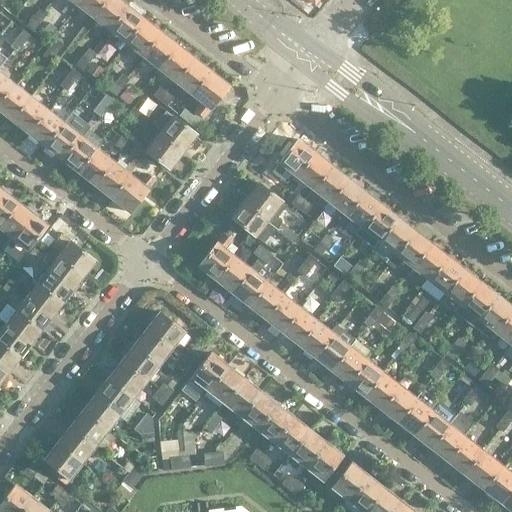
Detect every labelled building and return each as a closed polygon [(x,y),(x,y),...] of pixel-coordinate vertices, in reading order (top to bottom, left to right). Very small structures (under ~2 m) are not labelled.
[(93,17),(105,0),(83,0),(79,6),(93,17)] [(116,21),(127,7),(118,0),(105,0),(93,17),(112,32),(119,23),(116,21)] [(126,42),(144,20),(127,7),(116,21),(119,23),(112,32),(126,42)] [(40,23),(46,15),(39,10),(33,18),(40,23)] [(33,32),(40,23),(33,18),(26,27),(33,32)] [(149,47),(160,32),(144,20),(126,42),(145,58),(152,49),(149,47)] [(23,44),(30,35),(23,30),(17,39),(23,44)] [(159,68),(177,45),(160,32),(149,47),(152,49),(145,58),(159,68)] [(17,52),(23,44),(17,39),(10,47),(17,52)] [(56,53),(62,45),(56,39),(49,48),(56,53)] [(182,73),(193,58),(177,45),(159,68),(178,83),(185,75),(182,73)] [(50,61),(56,53),(49,48),(43,56),(50,61)] [(89,62),(95,54),(89,49),(82,57),(89,62)] [(82,71),(89,62),(82,57),(76,65),(82,71)] [(192,94),(210,71),(193,58),(182,73),(185,75),(178,83),(192,94)] [(73,83),(80,74),(73,69),(66,77),(73,83)] [(211,109),(229,86),(210,71),(192,94),(203,103),(196,113),(203,118),(210,108),(211,109)] [(9,95),(16,86),(0,73),(0,101),(7,93),(9,95)] [(122,88),(129,80),(122,75),(116,83),(122,88)] [(67,91),(73,83),(66,77),(60,86),(67,91)] [(115,97),(122,88),(116,83),(109,91),(115,97)] [(0,110),(12,120),(30,97),(16,86),(9,95),(7,93),(0,101),(0,110)] [(106,109),(113,100),(106,95),(99,103),(106,109)] [(42,121),(49,112),(30,97),(12,120),(28,133),(40,119),(42,121)] [(100,117),(106,109),(99,103),(93,111),(100,117)] [(137,120),(142,114),(134,107),(129,114),(137,120)] [(45,146),(63,123),(49,112),(42,121),(40,119),(28,133),(45,146)] [(145,127),(150,120),(142,114),(137,120),(145,127)] [(196,134),(173,116),(162,131),(170,138),(168,140),(182,152),(196,134)] [(75,147),(82,138),(63,123),(45,146),(62,159),(73,145),(75,147)] [(182,152),(168,140),(170,138),(162,131),(146,151),(169,169),(182,152)] [(78,172),(96,149),(82,138),(75,147),(73,145),(62,159),(78,172)] [(303,167),(315,153),(297,140),(279,162),(280,163),(273,172),(279,177),(287,168),(294,174),(301,165),(303,167)] [(109,172),(115,164),(96,149),(78,172),(95,185),(106,170),(109,172)] [(313,189),(331,166),(315,153),(303,167),(301,165),(294,174),(313,189)] [(111,198),(129,175),(115,164),(109,172),(106,170),(95,185),(111,198)] [(336,193),(348,179),(331,166),(313,189),(327,199),(334,191),(336,193)] [(130,212),(147,191),(148,190),(147,189),(154,179),(148,174),(140,184),(129,175),(111,198),(130,212)] [(346,215),(364,192),(348,179),(336,193),(334,191),(327,199),(346,215)] [(265,221),(281,201),(258,183),(245,201),(259,212),(257,215),(265,221)] [(0,226),(18,203),(9,196),(10,194),(6,191),(0,198),(0,226)] [(369,219),(381,205),(364,192),(346,215),(360,225),(367,217),(369,219)] [(265,221),(257,215),(259,212),(245,201),(231,218),(254,236),(265,221)] [(0,227),(13,238),(33,212),(29,209),(28,210),(18,203),(0,226),(0,227)] [(379,240),(397,218),(381,205),(369,219),(367,217),(360,225),(379,240)] [(28,249),(47,225),(36,217),(38,216),(33,212),(13,238),(28,249)] [(403,245),(414,231),(397,218),(379,240),(393,251),(400,243),(403,245)] [(284,237),(289,230),(281,224),(276,230),(284,237)] [(292,243),(297,236),(289,230),(284,237),(292,243)] [(412,266),(430,244),(414,231),(403,245),(400,243),(393,251),(412,266)] [(224,263),(231,255),(224,249),(231,240),(224,234),(217,244),(216,243),(198,266),(216,280),(227,265),(224,263)] [(325,247),(332,239),(325,234),(319,242),(325,247)] [(95,260),(79,248),(71,242),(70,243),(61,235),(56,241),(66,248),(60,256),(84,275),(85,273),(88,272),(93,266),(92,264),(95,260)] [(319,256),(325,247),(319,242),(312,251),(319,256)] [(436,271),(447,257),(430,244),(412,266),(426,277),(433,269),(436,271)] [(310,268),(317,260),(310,254),(303,263),(310,268)] [(232,293),(250,270),(231,255),(224,263),(227,265),(216,280),(232,293)] [(84,275),(60,256),(49,270),(74,290),(78,285),(76,284),(84,275)] [(445,292),(463,270),(447,257),(436,271),(433,269),(426,277),(445,292)] [(358,273),(365,265),(358,260),(352,268),(358,273)] [(304,276),(310,268),(303,263),(297,271),(304,276)] [(352,282),(358,273),(352,268),(345,276),(352,282)] [(74,290),(49,270),(38,284),(62,302),(70,293),(71,294),(74,290)] [(257,289),(264,281),(250,270),(232,293),(249,306),(260,291),(257,289)] [(469,297),(480,283),(463,270),(445,292),(459,303),(466,295),(469,297)] [(343,294),(350,286),(343,280),(337,289),(343,294)] [(265,318),(283,296),(264,281),(257,289),(260,291),(249,306),(265,318)] [(478,318),(497,296),(480,283),(469,297),(466,295),(459,303),(478,318)] [(62,302),(38,284),(27,297),(53,317),(56,313),(55,312),(62,302)] [(392,299),(398,291),(391,286),(385,294),(392,299)] [(337,302),(343,294),(337,289),(330,297),(337,302)] [(385,308),(392,299),(385,294),(378,303),(385,308)] [(290,315),(297,307),(283,296),(265,318),(282,331),(293,317),(290,315)] [(502,323),(511,310),(511,307),(497,296),(478,318),(492,329),(499,321),(502,323)] [(53,317),(27,297),(16,311),(41,330),(48,320),(50,321),(53,317)] [(376,320),(383,311),(376,306),(370,315),(376,320)] [(298,344),(316,322),(297,307),(290,315),(293,317),(282,331),(298,344)] [(511,344),(511,343),(511,310),(502,323),(499,321),(492,329),(511,344)] [(41,330),(16,311),(6,325),(31,345),(35,340),(33,339),(41,330)] [(169,350),(184,331),(160,312),(158,315),(155,316),(151,321),(152,323),(147,329),(160,340),(158,342),(169,350)] [(424,325),(431,317),(424,312),(418,320),(424,325)] [(370,328),(376,320),(370,315),(363,323),(370,328)] [(418,333),(424,325),(418,320),(411,328),(418,333)] [(323,341),(330,332),(316,322),(298,344),(315,357),(326,343),(323,341)] [(31,345),(6,325),(0,332),(0,342),(19,357),(27,348),(28,349),(31,345)] [(169,350),(158,342),(160,340),(147,329),(134,345),(158,364),(169,350)] [(332,370),(349,348),(330,332),(323,341),(326,343),(315,357),(332,370)] [(409,346),(416,337),(409,332),(403,341),(409,346)] [(458,351),(464,343),(457,338),(451,346),(458,351)] [(403,354),(409,346),(403,341),(396,349),(403,354)] [(19,357),(0,342),(0,364),(10,372),(13,368),(12,367),(19,357)] [(158,364),(134,345),(122,362),(135,372),(137,369),(148,378),(158,364)] [(451,359),(458,351),(451,346),(444,354),(451,359)] [(357,367),(363,358),(349,348),(332,370),(348,383),(359,369),(357,367)] [(198,358),(190,351),(184,358),(190,363),(193,365),(198,358)] [(217,380),(227,366),(223,363),(223,361),(217,356),(215,357),(210,353),(191,377),(206,388),(214,377),(217,380)] [(188,372),(193,365),(190,363),(184,358),(179,365),(188,372)] [(365,396),(382,373),(363,358),(357,367),(359,369),(348,383),(365,396)] [(443,372),(449,363),(442,358),(436,366),(443,372)] [(133,397),(148,378),(137,369),(135,372),(122,362),(109,378),(133,397)] [(491,377),(497,369),(490,363),(484,371),(491,377)] [(10,372),(0,364),(0,381),(5,376),(6,377),(10,372)] [(225,403),(243,379),(227,366),(217,380),(214,377),(206,388),(225,403)] [(436,380),(443,372),(436,366),(429,375),(436,380)] [(484,385),(491,377),(484,371),(477,380),(484,385)] [(390,393),(396,384),(382,373),(365,396),(381,409),(392,395),(390,393)] [(118,416),(133,397),(109,378),(96,395),(109,405),(107,408),(118,416)] [(249,405),(260,392),(243,379),(225,403),(244,418),(252,407),(249,405)] [(167,398),(172,391),(164,384),(159,391),(167,398)] [(398,422),(415,399),(396,384),(390,393),(392,395),(381,409),(398,422)] [(476,398),(482,389),(476,384),(469,392),(476,398)] [(162,405),(167,398),(159,391),(153,398),(162,405)] [(257,429),(276,405),(260,392),(249,405),(252,407),(244,418),(257,429)] [(469,406),(476,398),(469,392),(463,400),(469,406)] [(118,416),(107,408),(109,405),(96,395),(83,411),(107,430),(118,416)] [(423,419),(429,410),(415,399),(398,422),(414,435),(425,421),(423,419)] [(282,431),(293,418),(276,405),(257,429),(271,439),(280,429),(282,431)] [(431,448),(449,425),(429,410),(423,419),(425,421),(414,435),(431,448)] [(509,423),(511,419),(511,412),(509,410),(502,418),(509,423)] [(107,430),(83,411),(70,428),(83,438),(86,435),(96,443),(107,430)] [(290,454),(309,430),(293,418),(282,431),(280,429),(271,439),(290,454)] [(502,432),(509,423),(502,418),(496,426),(502,432)] [(153,432),(152,424),(141,425),(142,433),(153,432)] [(456,444),(462,436),(449,425),(431,448),(447,461),(459,447),(456,444)] [(81,463),(96,443),(86,435),(83,438),(70,428),(57,444),(81,463)] [(315,456),(325,443),(309,430),(290,454),(309,469),(318,458),(315,456)] [(154,441),(153,432),(142,433),(143,442),(154,441)] [(464,474),(482,451),(462,436),(456,444),(459,447),(447,461),(464,474)] [(324,480),(341,459),(342,457),(337,453),(337,450),(331,446),(329,446),(325,443),(315,456),(318,458),(309,469),(324,480)] [(64,484),(81,463),(57,444),(54,448),(52,448),(47,454),(48,456),(44,461),(53,468),(50,472),(64,484)] [(256,464),(263,455),(256,450),(250,458),(256,464)] [(511,491),(511,474),(503,468),(482,451),(464,474),(502,504),(511,491)] [(223,463),(221,452),(213,453),(214,464),(223,463)] [(214,464),(213,453),(204,454),(206,465),(214,464)] [(263,469),(270,460),(263,455),(256,464),(263,469)] [(189,467),(188,456),(179,457),(181,468),(189,467)] [(181,468),(179,457),(171,458),(172,469),(181,468)] [(357,489),(367,476),(363,473),(363,471),(357,466),(355,467),(350,463),(331,487),(346,498),(354,487),(357,489)] [(31,479),(38,470),(31,465),(24,473),(31,479)] [(138,480),(143,473),(134,466),(129,473),(138,480)] [(133,486),(138,480),(129,473),(124,480),(133,486)] [(289,489),(296,480),(289,475),(282,484),(289,489)] [(363,511),(365,511),(384,489),(367,476),(357,489),(354,487),(346,498),(363,511)] [(296,494),(302,486),(296,480),(289,489),(296,494)] [(21,511),(32,498),(14,485),(0,502),(0,511),(21,511)] [(58,500),(64,491),(58,486),(51,495),(58,500)] [(391,511),(400,502),(384,489),(365,511),(391,511)] [(64,505),(71,497),(64,491),(58,500),(64,505)] [(511,491),(502,504),(511,511),(511,491)] [(47,511),(48,511),(32,498),(21,511),(47,511)] [(413,511),(400,502),(391,511),(413,511)]
